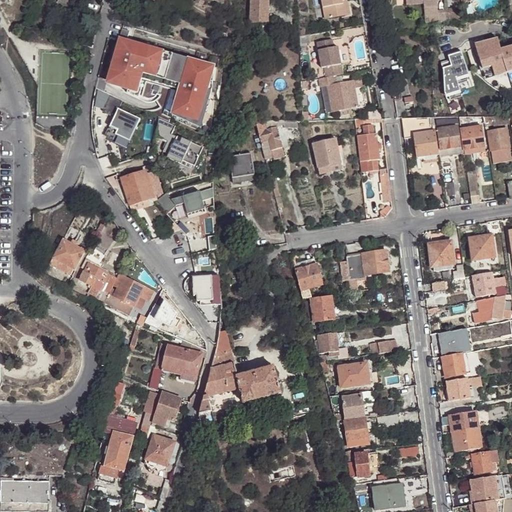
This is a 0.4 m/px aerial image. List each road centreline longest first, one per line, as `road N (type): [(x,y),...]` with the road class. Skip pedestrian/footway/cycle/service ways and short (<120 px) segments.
road 1 (residential): [(84,151),(209,341),(166,511)]
road 2 (residential): [(403,224),(441,511)]
road 3 (residential): [(17,294),(51,298),(85,322),(92,365),(86,387),(66,405),(0,410)]
road 4 (residential): [(368,0),(403,224)]
road 5 (residential): [(110,0),(84,151)]
road 6 (residential): [(0,64),(16,102),(17,203)]
